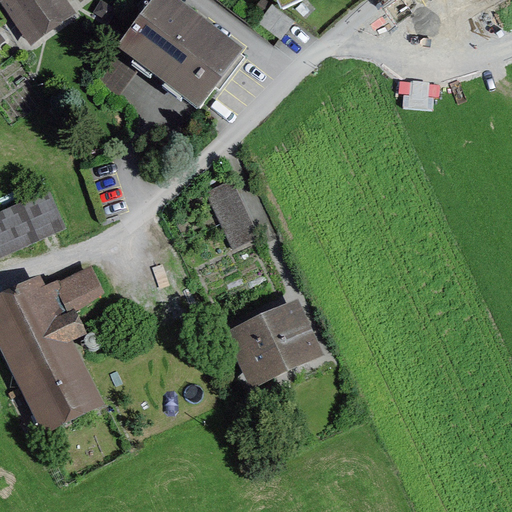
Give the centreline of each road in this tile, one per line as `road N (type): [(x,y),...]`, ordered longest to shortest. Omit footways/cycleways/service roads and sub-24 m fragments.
road 1 (residential): [(383,0),(117,237)]
road 2 (track): [(0,292),(117,237)]
